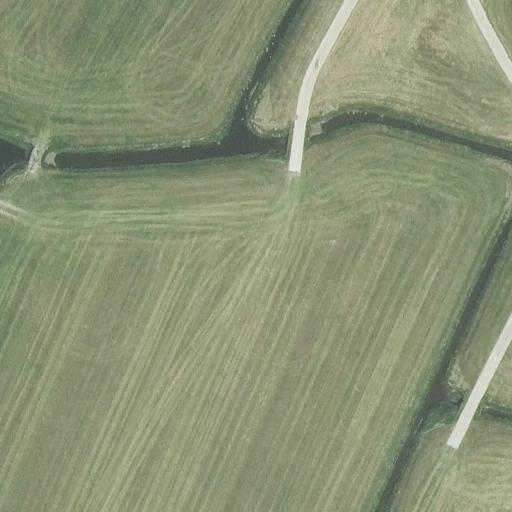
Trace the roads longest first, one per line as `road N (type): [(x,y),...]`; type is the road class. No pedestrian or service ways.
road 1 (track): [(294,170),(308,79),(350,0)]
road 2 (track): [(454,440),(511,325)]
